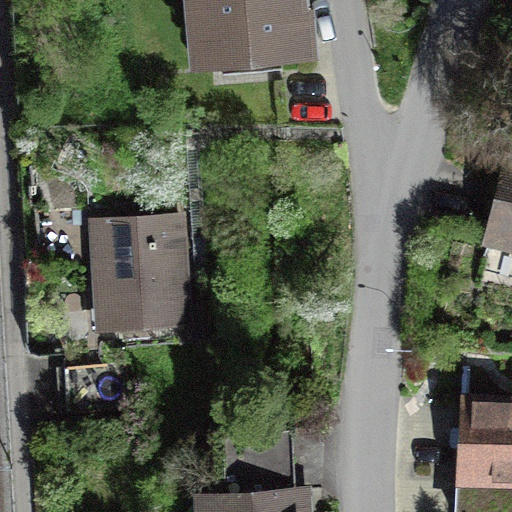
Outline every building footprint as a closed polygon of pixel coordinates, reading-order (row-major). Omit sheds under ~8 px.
[(194,0),(200,61),(312,52),(308,10),(298,11),(297,0),(194,0)] [(511,153),(500,151),(478,242),(511,250),(511,153)] [(88,204),(86,326),(181,327),(182,205),(88,204)] [(127,362),(62,365),(64,413),(129,410),(127,362)] [(455,511),(511,511),(511,401),(459,399),(455,511)] [(313,511),(313,490),(194,492),(194,511),(313,511)]
